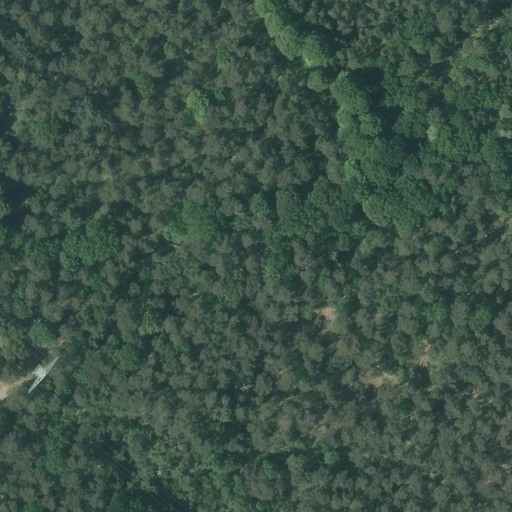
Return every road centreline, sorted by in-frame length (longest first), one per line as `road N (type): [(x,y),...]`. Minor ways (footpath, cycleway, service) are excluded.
road 1 (track): [(511,37),(445,111),(394,123),(293,106),(97,0)]
road 2 (track): [(391,167),(425,218),(444,274),(399,422),(406,511)]
